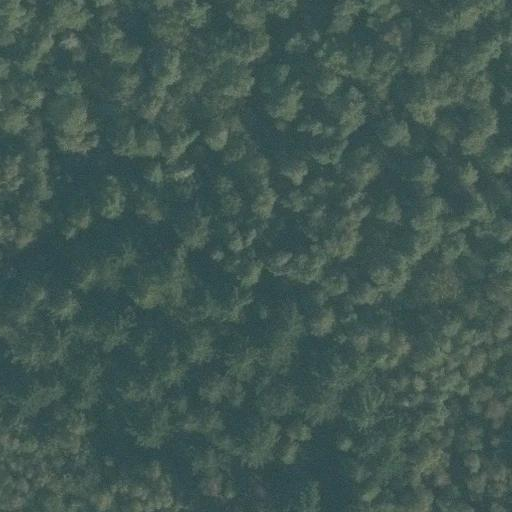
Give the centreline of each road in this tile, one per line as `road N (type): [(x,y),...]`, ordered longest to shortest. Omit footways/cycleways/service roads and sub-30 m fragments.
road 1 (track): [(142,0),(223,174),(259,223),(325,275),(392,293),(451,323),(478,356),(453,401),(397,456),(373,511)]
road 2 (track): [(0,260),(223,174)]
